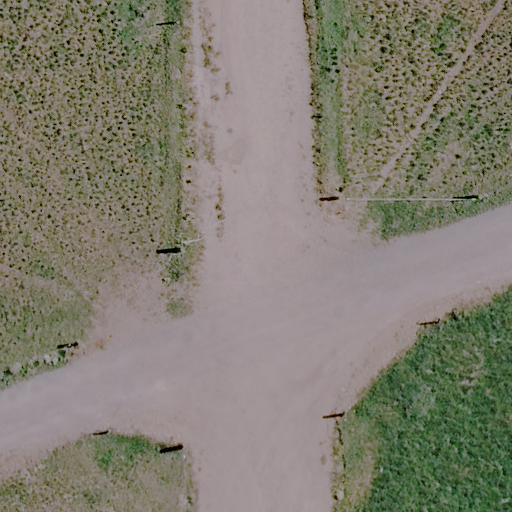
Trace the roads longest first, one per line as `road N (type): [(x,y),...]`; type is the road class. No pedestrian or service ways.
road 1 (track): [(0,396),(511,210)]
road 2 (track): [(322,511),(309,0)]
